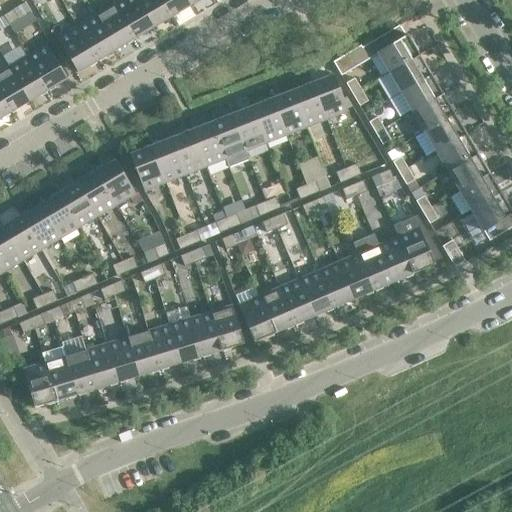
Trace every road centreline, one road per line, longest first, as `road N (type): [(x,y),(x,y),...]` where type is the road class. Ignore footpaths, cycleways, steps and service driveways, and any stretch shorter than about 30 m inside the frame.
road 1 (unclassified): [(13,511),(120,455),(321,384),(511,293)]
road 2 (residential): [(0,159),(279,0)]
